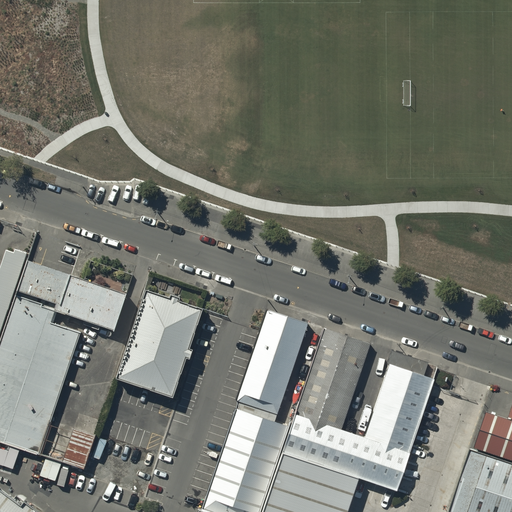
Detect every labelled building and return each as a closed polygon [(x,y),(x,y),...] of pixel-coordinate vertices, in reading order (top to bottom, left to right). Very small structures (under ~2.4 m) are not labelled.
[(59,7),(50,7),(50,23),(59,23),(59,7)] [(101,93),(91,93),(92,114),(101,114),(101,93)] [(58,119),(48,119),(48,131),(58,131),(58,119)] [(13,253),(6,250),(0,268),(0,339),(29,254),(14,250),(13,253)] [(128,296),(28,263),(0,345),(0,442),(42,457),(82,336),(53,327),(57,313),(115,333),(128,296)] [(201,307),(147,288),(117,376),(171,395),(201,307)] [(307,327),(267,314),(235,409),(275,422),(307,327)] [(290,427),(282,453),(357,478),(396,491),(434,379),(424,376),(428,363),(393,351),(363,439),(340,431),(369,344),(324,328),(290,427)] [(235,409),(202,511),(205,511),(262,511),(282,453),(290,427),(275,422),(235,409)] [(511,411),(510,419),(487,411),(476,445),(511,457),(511,411)] [(94,436),(74,428),(63,459),(83,466),(94,436)] [(511,511),(511,462),(471,449),(450,511),(511,511)] [(345,511),(357,478),(282,453),(262,511),(345,511)] [(0,487),(0,511),(42,511),(26,499),(22,504),(0,487)]
